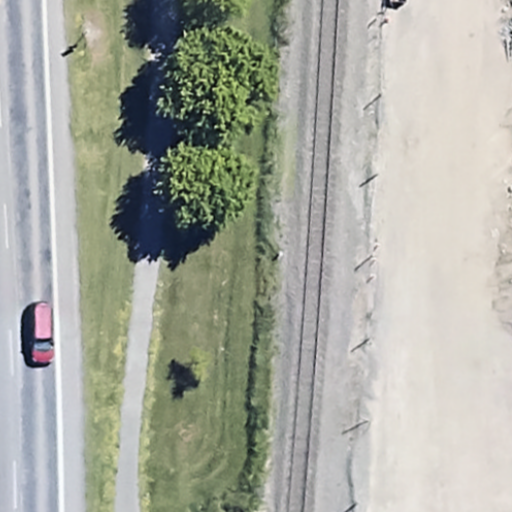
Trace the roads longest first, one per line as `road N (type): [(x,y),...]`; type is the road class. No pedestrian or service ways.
road 1 (unknown): [(482,511),(465,354),(476,0)]
road 2 (trunk): [(14,511),(16,357),(0,55)]
